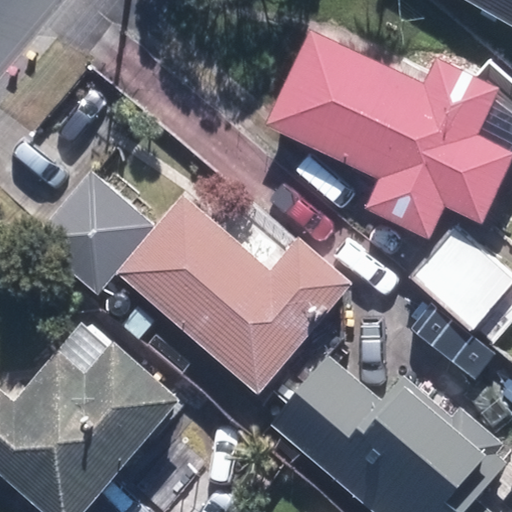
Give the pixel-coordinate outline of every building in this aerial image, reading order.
[(511,0),(476,0),(511,19),(511,0)] [(313,29),(272,121),(386,171),(371,204),(437,233),(452,199),(489,216),(511,163),(511,140),(485,129),(505,83),(439,55),(429,79),(313,29)] [(197,155),(172,134),(155,154),(180,175),(197,155)] [(161,222),(95,166),(35,236),(101,291),(121,268),(161,222)] [(121,268),(264,389),(357,281),(303,235),(276,266),(187,191),(161,222),(121,268)] [(511,270),(458,223),(415,272),(477,326),(511,286),(511,270)] [(0,465),(55,511),(85,511),(187,393),(118,335),(114,341),(88,319),(21,397),(1,379),(0,380),(0,465)] [(511,392),(511,363),(477,333),(454,360),(503,402),(511,392)] [(333,352),(274,422),(381,511),(502,511),(491,502),(499,492),(490,484),(509,461),(499,452),(507,443),(463,405),(455,415),(404,373),(384,396),(333,352)]
